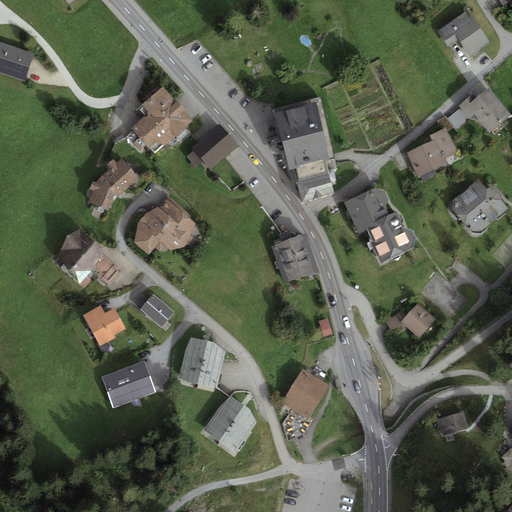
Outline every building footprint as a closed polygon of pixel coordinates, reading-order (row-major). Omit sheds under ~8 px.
[(458,39),(471,56),(490,42),(466,9),(437,31),(448,46),(458,39)] [(0,72),(25,80),(34,53),(0,42),(0,72)] [(131,127),(149,148),(156,141),(165,145),(193,120),(162,86),(142,104),(148,111),(147,116),(144,116),(131,127)] [(471,95),(458,106),(469,118),(474,114),(490,133),(511,114),(488,87),(475,99),(471,95)] [(320,97),(273,109),(289,170),(296,168),(299,180),(296,181),(302,202),(334,193),(331,181),(336,180),(333,170),(338,168),(320,97)] [(219,124),(191,148),(194,150),(187,156),(196,167),(203,161),(211,170),(238,146),(219,124)] [(429,135),(432,141),(436,139),(445,158),(458,152),(446,127),(429,135)] [(447,163),(445,158),(436,139),(432,141),(407,153),(418,178),(421,176),(423,181),(437,174),(434,169),(447,163)] [(92,190),(89,202),(109,210),(114,195),(117,197),(139,178),(122,158),(116,162),(114,159),(107,165),(110,168),(95,181),(93,180),(90,189),(92,190)] [(478,178),(452,200),(451,209),(466,225),(468,223),(474,230),(481,231),(508,208),(501,200),(501,196),(495,188),(487,188),(478,178)] [(376,187),(361,194),(374,222),(390,214),(386,205),(388,199),(384,191),(376,187)] [(376,225),(374,222),(361,194),(344,202),(359,233),(368,229),(376,225)] [(138,222),(135,242),(149,254),(155,248),(160,251),(168,249),(170,250),(191,244),(193,237),(190,236),(196,223),(190,218),(191,215),(167,195),(138,222)] [(397,211),(390,214),(374,222),(376,225),(368,229),(372,238),(370,239),(381,262),(411,248),(415,238),(412,230),(405,228),(397,211)] [(95,243),(80,229),(56,254),(65,263),(61,267),(79,284),(93,270),(108,284),(122,270),(95,243)] [(306,234),(272,245),(285,283),(319,272),(306,234)] [(153,294),(140,309),(162,327),(175,312),(153,294)] [(418,303),(401,321),(419,338),(436,319),(418,303)] [(100,305),(82,315),(100,346),(116,337),(114,335),(126,328),(114,308),(105,313),(100,305)] [(327,318),(319,321),(324,336),(332,334),(327,318)] [(214,342),(191,337),(185,352),(179,378),(218,387),(225,351),(214,342)] [(144,361),(102,376),(113,406),(155,391),(144,361)] [(303,369),(282,403),(308,419),(329,385),(303,369)] [(250,410),(230,396),(220,405),(203,429),(235,452),(257,422),(250,410)] [(464,412),(436,420),(438,427),(440,426),(443,436),(468,429),(464,412)] [(511,434),(511,446),(501,457),(505,461),(503,463),(511,473),(511,434),(511,435),(511,434)]
